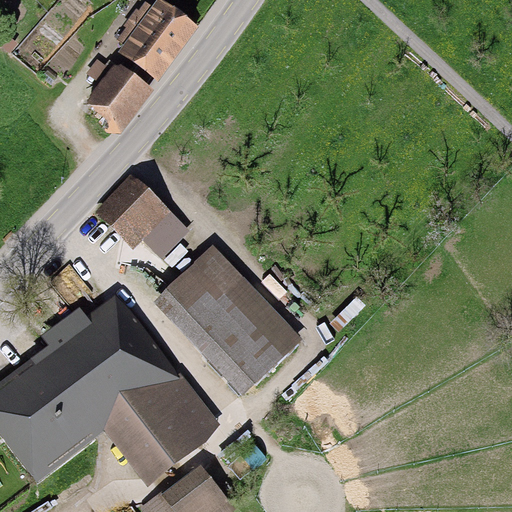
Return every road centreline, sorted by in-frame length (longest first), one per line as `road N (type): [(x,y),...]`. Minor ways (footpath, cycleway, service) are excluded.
road 1 (residential): [(243,0),(90,190),(0,285)]
road 2 (residential): [(364,0),(511,136)]
